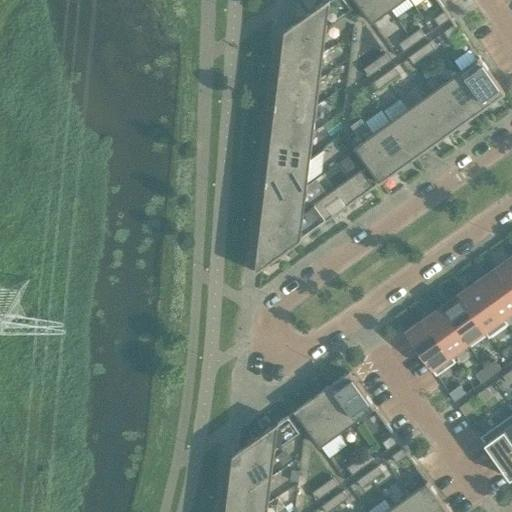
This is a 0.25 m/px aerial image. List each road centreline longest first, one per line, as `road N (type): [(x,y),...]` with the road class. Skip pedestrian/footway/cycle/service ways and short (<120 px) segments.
road 1 (residential): [(511,141),(280,304),(273,338),(289,357),(354,318)]
road 2 (residential): [(354,318),(494,511)]
road 3 (residential): [(354,318),(511,204)]
